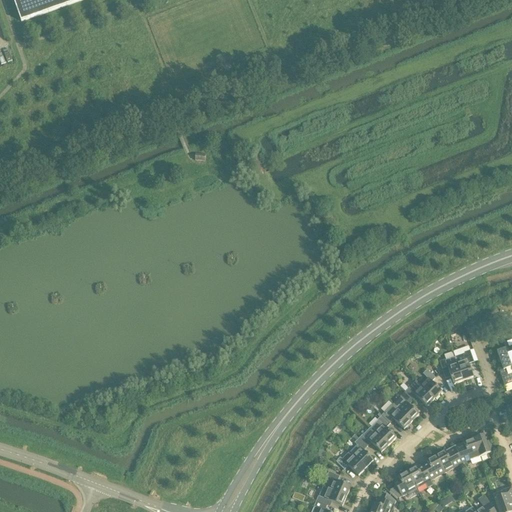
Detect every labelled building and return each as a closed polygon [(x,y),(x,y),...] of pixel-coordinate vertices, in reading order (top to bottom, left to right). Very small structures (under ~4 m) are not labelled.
[(13,0),(22,22),(85,0),(13,0)] [(511,366),(508,355),(506,349),(497,353),(503,371),(499,372),(507,393),(511,390),(511,378),(511,374),(511,373),(511,366)] [(465,355),(455,358),(463,382),(473,378),(469,365),(474,363),(470,352),(464,354),(465,355)] [(455,358),(445,361),(439,363),(445,380),(451,378),(453,385),(463,382),(455,358)] [(428,380),(421,387),(434,400),(442,393),(432,383),(436,379),(427,370),(423,375),(428,380)] [(416,382),(409,390),(408,389),(404,394),(413,402),(417,398),(427,408),(434,400),(421,387),(416,382)] [(401,398),(394,406),(412,423),(419,416),(409,406),(413,402),(404,394),(400,398),(401,398)] [(393,405),(381,417),(390,425),(394,421),(404,431),(412,423),(394,406),(393,405)] [(378,422),(371,429),(389,446),(396,439),(386,429),(390,425),(381,417),(379,415),(378,416),(380,418),(377,421),(378,422)] [(363,436),(359,440),(367,448),(371,444),(381,454),(389,446),(371,429),(363,436)] [(474,440),(480,458),(495,453),(491,442),(486,443),(484,437),(474,440)] [(357,446),(349,453),(366,469),(373,462),(363,452),(367,448),(359,440),(357,441),(355,444),(357,446)] [(474,440),(454,447),(462,465),(465,464),(480,458),(474,440)] [(454,447),(436,457),(445,474),(459,466),(462,465),(454,447)] [(349,453),(342,460),(340,458),(336,463),(344,471),(348,467),(358,477),(366,469),(349,453)] [(445,474),(436,457),(426,462),(430,469),(425,471),(431,482),(445,474)] [(417,468),(407,473),(417,490),(425,485),(428,489),(433,486),(431,482),(425,471),(420,474),(417,468)] [(329,490),(347,498),(351,488),(338,482),(340,477),(329,473),(327,478),(333,481),(329,490)] [(397,487),(397,489),(391,492),(399,499),(417,490),(407,473),(398,478),(401,484),(397,487)] [(323,488),(320,497),(318,497),(316,502),(327,507),(329,502),(342,508),(347,498),(329,490),(323,488)] [(511,511),(511,508),(511,507),(511,506),(511,489),(511,488),(493,495),(498,511),(511,511)] [(374,504),(370,511),(391,511),(396,503),(388,496),(385,502),(383,502),(381,507),(374,504)] [(476,511),(475,511),(494,511),(484,497),(479,501),(483,507),(476,511)] [(315,508),(313,511),(327,511),(328,511),(327,510),(326,509),(327,507),(316,502),(314,508),(315,508)]
